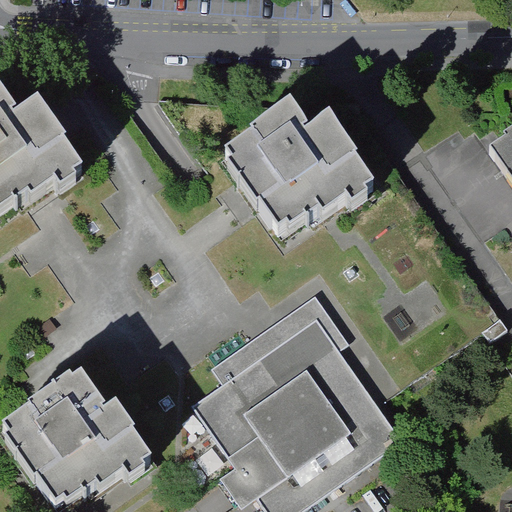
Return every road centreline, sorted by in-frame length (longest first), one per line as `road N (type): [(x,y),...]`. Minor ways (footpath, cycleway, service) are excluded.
road 1 (tertiary): [(0,25),(339,40),(511,37)]
road 2 (unknown): [(511,318),(352,83),(339,40)]
